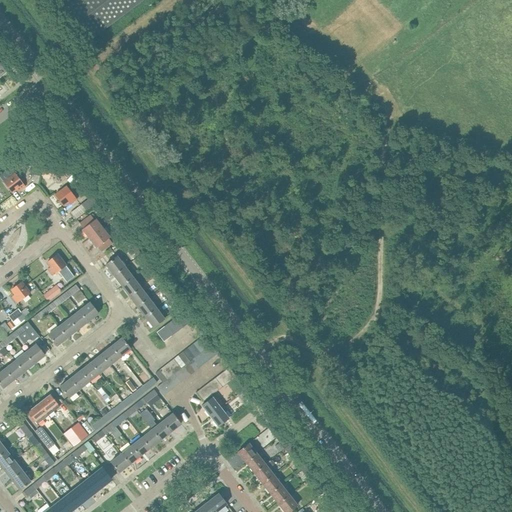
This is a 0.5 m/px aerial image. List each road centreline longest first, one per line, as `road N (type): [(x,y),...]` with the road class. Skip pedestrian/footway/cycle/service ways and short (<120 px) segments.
road 1 (tertiary): [(384,511),(46,80)]
road 2 (track): [(511,452),(386,311),(385,102),(358,86),(318,42),(296,0)]
road 3 (residential): [(0,411),(112,322),(114,303),(60,231)]
road 4 (track): [(264,352),(282,338),(322,354),(386,311)]
road 5 (track): [(511,143),(385,102)]
